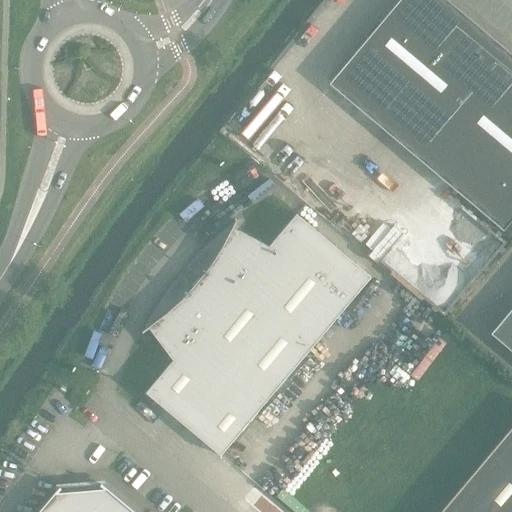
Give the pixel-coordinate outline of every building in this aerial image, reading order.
[(511,55),(446,0),(400,0),(330,84),(504,231),(511,221),(511,55)] [(142,332),(143,333),(149,329),(173,361),(146,393),(221,456),(371,278),(297,215),(270,247),(233,229),(237,222),(236,221),(222,248),(210,267),(200,279),(198,277),(197,278),(199,280),(194,287),(191,284),(190,286),(193,288),(183,300),(167,314),(142,332)] [(511,309),(491,335),(511,352),(511,309)] [(511,511),(511,427),(440,511),(511,511)] [(59,487),(38,511),(133,511),(101,485),(100,486),(105,490),(57,493),(61,489),(59,487)]
